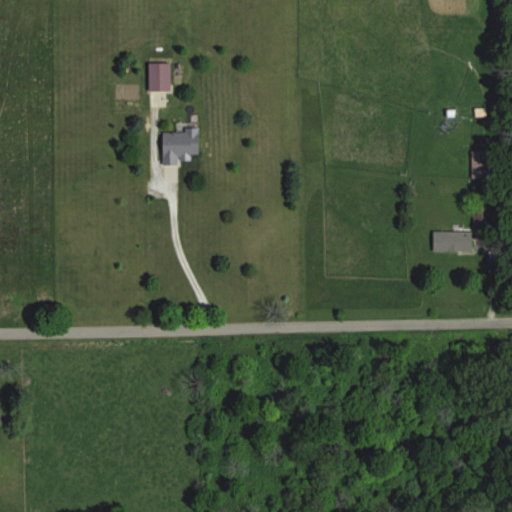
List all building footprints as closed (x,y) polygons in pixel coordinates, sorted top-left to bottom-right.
[(168,63),(148,63),(148,90),(168,90),(168,63)] [(160,132),(161,164),(177,164),(177,155),(197,155),(197,127),(185,127),(185,123),(174,123),(174,132),(160,132)] [(494,151),(470,151),(470,178),(494,178),(494,151)] [(489,229),(489,207),(472,207),(472,229),(489,229)] [(470,251),(470,232),(431,232),(431,251),(470,251)]
